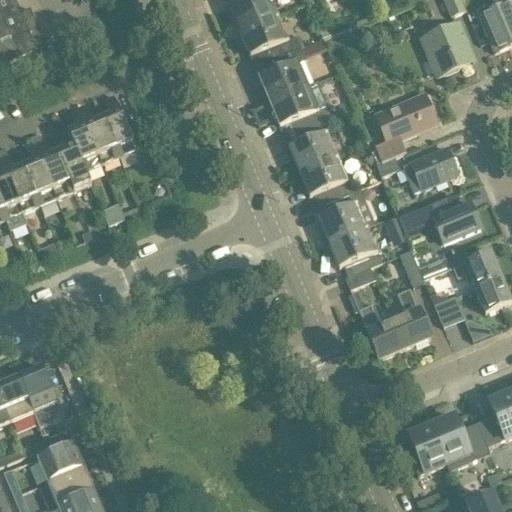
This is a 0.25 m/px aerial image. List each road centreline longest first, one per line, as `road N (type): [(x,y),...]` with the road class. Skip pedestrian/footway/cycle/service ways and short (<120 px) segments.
road 1 (residential): [(0,337),(264,224)]
road 2 (residential): [(264,224),(172,0)]
road 3 (residential): [(354,420),(264,224)]
road 4 (residential): [(354,420),(511,351)]
road 5 (residential): [(511,210),(482,137),(487,109),(511,93)]
